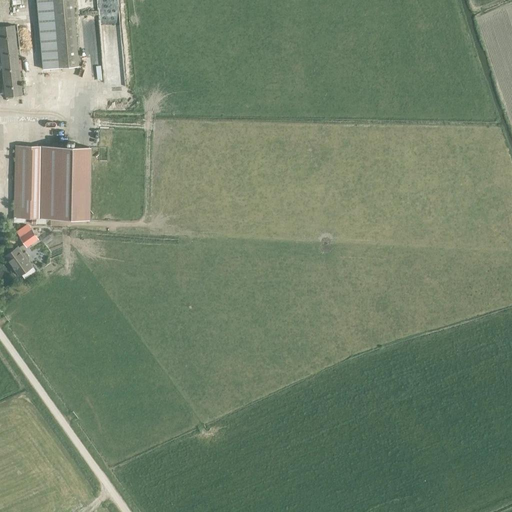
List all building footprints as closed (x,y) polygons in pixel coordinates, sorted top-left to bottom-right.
[(36,0),(42,69),(59,67),(79,66),(73,0),(36,0)] [(0,45),(6,97),(22,95),(15,25),(0,26),(0,45)] [(46,217),(48,146),(16,145),(14,216),(46,217)] [(48,146),(46,217),(88,218),(89,146),(48,146)] [(27,246),(38,238),(32,228),(20,236),(27,246)] [(21,274),(33,266),(19,246),(6,255),(15,267),(16,267),(21,274)]
